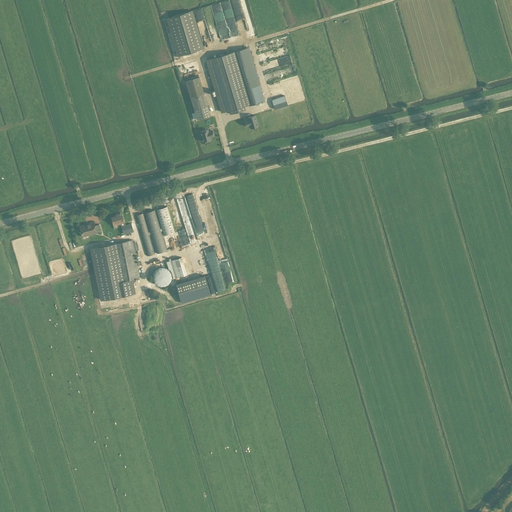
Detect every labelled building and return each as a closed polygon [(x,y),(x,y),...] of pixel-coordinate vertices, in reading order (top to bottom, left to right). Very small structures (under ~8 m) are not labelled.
[(284,29),(275,0),(250,0),(261,36),(268,34),(284,29)] [(192,11),(167,18),(178,55),(203,48),(192,11)] [(236,51),(206,59),(222,112),(229,110),(230,114),(245,109),(244,105),(251,103),(264,100),(248,47),(236,51)] [(186,81),(197,119),(210,115),(199,77),(186,81)] [(285,97),(272,101),(275,109),(287,105),(286,101),(285,97)] [(260,130),(257,120),(250,121),(251,124),(248,125),(249,130),(252,129),(253,131),(260,130)] [(208,133),(201,135),(204,146),(211,144),(210,141),(214,140),(212,134),(209,135),(208,133)] [(167,206),(156,209),(164,236),(175,232),(167,206)] [(155,209),(144,213),(156,253),(167,250),(161,231),(162,231),(161,228),(155,209)] [(116,216),(114,216),(111,217),(113,225),(124,222),(121,213),(116,214),(116,216)] [(143,213),(136,215),(148,255),(155,253),(149,234),(150,234),(150,232),(149,232),(143,213)] [(97,232),(101,231),(99,224),(95,225),(94,224),(88,226),(87,224),(80,226),(83,236),(97,232)] [(132,240),(111,244),(90,248),(100,300),(136,293),(133,279),(140,277),(132,240)] [(187,274),(182,257),(172,260),(177,277),(187,274)] [(205,275),(176,284),(181,303),(210,294),(205,275)]
